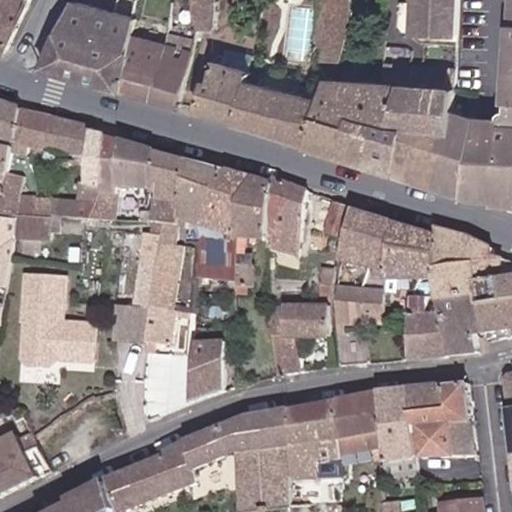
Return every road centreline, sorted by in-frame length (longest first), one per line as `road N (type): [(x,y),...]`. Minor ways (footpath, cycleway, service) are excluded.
road 1 (residential): [(511,231),(20,78)]
road 2 (residential): [(16,511),(253,399),(403,373),(485,371)]
road 3 (residential): [(485,371),(505,511)]
